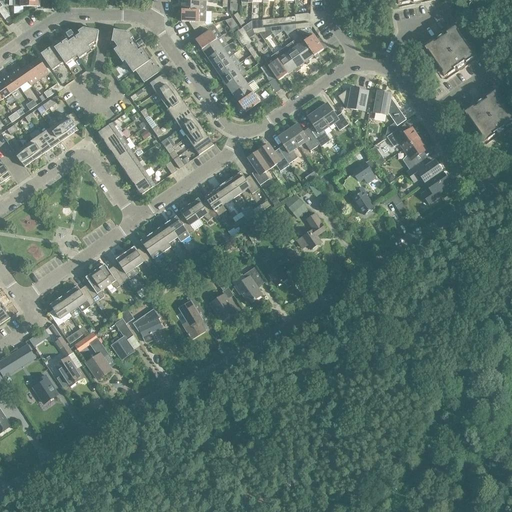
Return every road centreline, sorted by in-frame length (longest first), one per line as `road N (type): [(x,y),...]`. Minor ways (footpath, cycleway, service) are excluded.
road 1 (unclassified): [(3,495),(293,323),(482,196)]
road 2 (residential): [(355,63),(397,73),(482,196)]
road 3 (residential): [(239,130),(225,157),(136,220)]
road 4 (residential): [(136,220),(22,299)]
road 5 (residential): [(85,149),(107,15)]
road 6 (residential): [(239,130),(260,127),(355,63)]
road 7 (residential): [(155,28),(226,127),(239,130)]
